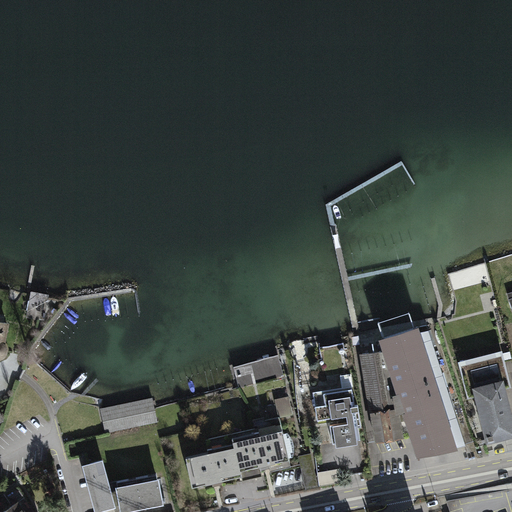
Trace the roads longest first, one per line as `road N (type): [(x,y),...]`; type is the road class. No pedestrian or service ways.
road 1 (primary): [(288,511),(511,468)]
road 2 (residential): [(79,511),(52,409),(24,378)]
